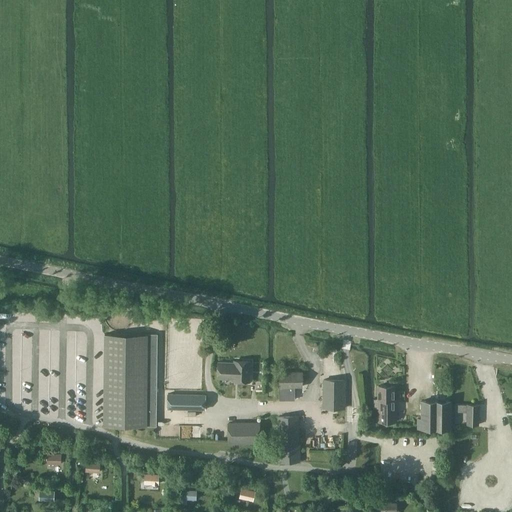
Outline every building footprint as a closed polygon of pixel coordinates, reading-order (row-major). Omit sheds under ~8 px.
[(156,426),(157,334),(145,334),(105,334),(104,425),(144,425),(144,426),(156,426)] [(249,381),(250,361),(234,361),(234,363),(218,362),(218,378),(234,379),(234,381),(249,381)] [(295,387),(302,387),(302,372),(280,372),(280,386),(280,400),(295,400),(295,387)] [(345,380),(340,380),(324,380),(323,408),(344,408),(345,380)] [(374,399),(374,407),(377,407),(379,407),(379,421),(396,421),(396,420),(393,420),(393,399),(393,385),(378,385),(378,398),(379,398),(379,399),(378,399),(374,399)] [(205,409),(205,395),(168,394),(167,408),(205,409)] [(418,429),(450,429),(450,401),(422,401),(422,419),(418,419),(418,429)] [(455,412),(467,412),(467,424),(479,425),(479,405),(455,404),(455,412)] [(280,462),(289,461),(299,461),(298,416),(278,417),(280,462)] [(229,443),(259,442),(259,422),(228,423),(229,443)] [(61,461),(61,454),(48,454),(47,463),(55,463),(55,461),(61,461)] [(100,462),(86,461),(85,472),(99,473),(100,462)] [(144,484),(159,485),(159,474),(145,473),(144,484)] [(239,498),(252,501),(255,491),(242,488),(239,498)] [(182,499),(196,499),(196,490),(182,489),(182,499)] [(54,491),(40,490),(40,500),(54,500),(54,491)]
